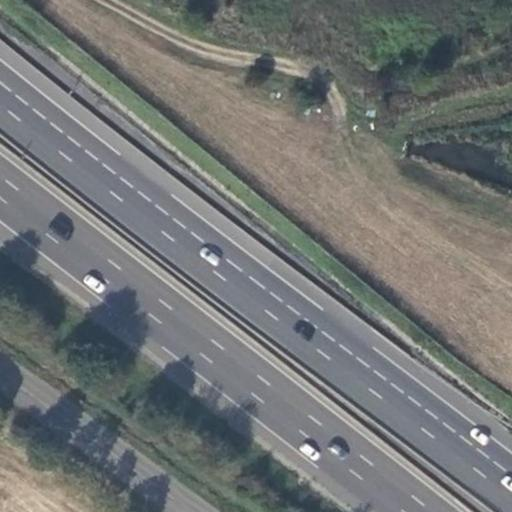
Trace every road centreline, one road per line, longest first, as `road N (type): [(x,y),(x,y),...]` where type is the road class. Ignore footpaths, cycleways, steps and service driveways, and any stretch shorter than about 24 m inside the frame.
road 1 (trunk): [(511,492),(0,86)]
road 2 (trunk): [(0,187),(410,511)]
road 3 (tertiary): [(0,376),(181,511)]
